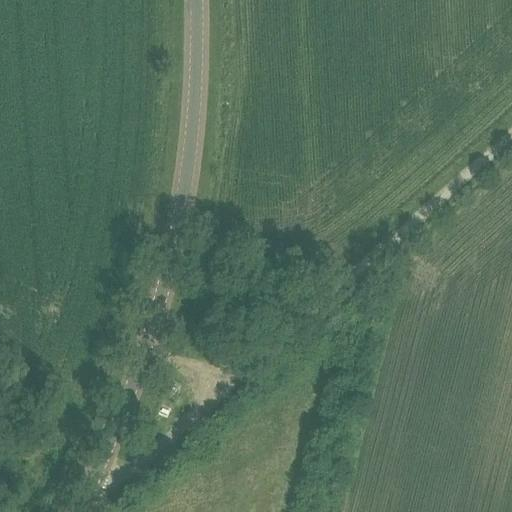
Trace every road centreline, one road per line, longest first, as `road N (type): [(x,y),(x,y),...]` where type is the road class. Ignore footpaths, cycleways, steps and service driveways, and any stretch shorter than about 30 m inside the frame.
road 1 (track): [(83,511),(511,135)]
road 2 (tertiary): [(77,511),(150,335),(180,214),(196,0)]
